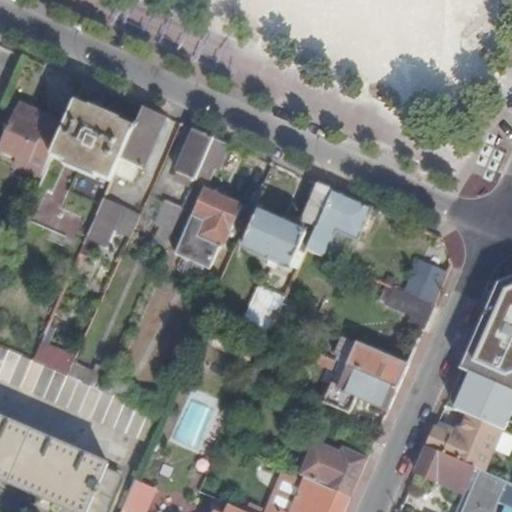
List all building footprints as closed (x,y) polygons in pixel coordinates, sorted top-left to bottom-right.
[(58,148),(118,174),(138,130),(78,103),(65,133),(58,148)] [(47,173),(58,148),(65,133),(51,126),(54,120),(47,117),(46,120),(21,107),(0,152),(47,173)] [(145,171),(168,119),(147,110),(138,130),(118,174),(117,177),(135,185),(142,169),(145,171)] [(197,182),(205,164),(216,140),(198,132),(179,174),(197,182)] [(220,171),(231,146),(216,140),(205,164),(220,171)] [(308,252),(335,192),(322,186),(301,233),(260,215),(246,247),(272,260),(271,264),(279,268),(281,263),(289,267),(279,290),(289,294),(308,252)] [(226,251),(245,208),(207,192),(177,258),(212,273),(223,249),(226,251)] [(377,219),(380,212),(335,192),(308,252),(326,260),(338,233),(360,243),(372,217),(377,219)] [(106,201),(90,239),(107,246),(124,209),(106,201)] [(168,247),(185,210),(168,202),(158,225),(162,226),(156,242),(168,247)] [(442,295),(450,275),(421,262),(406,294),(436,307),(442,295)] [(406,294),(387,286),(381,301),(388,304),(387,307),(428,325),(436,307),(406,294)] [(284,305),(287,300),(263,289),(244,329),(269,340),(272,333),(284,305)] [(290,308),(284,305),(272,333),(278,336),(283,338),(288,324),(284,322),(290,308)] [(272,333),(269,340),(247,388),(254,391),(278,336),(272,333)] [(400,390),(410,367),(351,341),(340,363),(342,364),(351,368),(400,390)] [(70,377),(78,359),(43,344),(35,362),(70,377)] [(0,377),(152,444),(163,418),(131,404),(104,392),(70,377),(35,362),(0,346),(0,377)] [(339,373),(342,364),(340,363),(318,353),(314,362),(339,373)] [(342,389),(391,411),(400,390),(351,368),(342,389)] [(131,404),(137,392),(110,379),(104,392),(131,404)] [(163,418),(168,406),(137,392),(131,404),(163,418)] [(194,449),(212,409),(192,401),(174,440),(194,449)] [(510,459),(511,454),(511,435),(469,417),(460,437),(455,440),(437,431),(429,450),(484,473),(493,452),(510,459)] [(0,419),(0,476),(81,511),(107,511),(121,481),(108,475),(111,468),(0,419)] [(244,426),(233,421),(223,444),(234,449),(244,426)] [(308,482),(352,501),(365,469),(369,461),(345,450),(342,456),(317,445),(302,479),(308,482)] [(511,485),(484,473),(429,450),(418,475),(465,496),(471,481),(489,489),(493,503),(511,511),(511,485)] [(250,464),(253,458),(247,455),(244,462),(250,464)] [(346,511),(352,501),(308,482),(307,484),(286,475),(270,511),(346,511)] [(147,488),(137,483),(125,511),(126,511),(148,511),(153,503),(142,498),(147,488)] [(157,492),(147,488),(142,498),(153,503),(157,492)]
